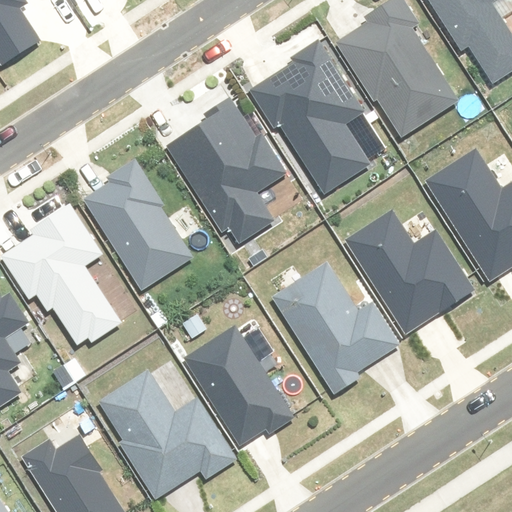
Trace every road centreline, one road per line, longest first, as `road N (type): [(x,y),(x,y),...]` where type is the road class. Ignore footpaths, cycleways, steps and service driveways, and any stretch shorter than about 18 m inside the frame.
road 1 (residential): [(0,154),(236,0)]
road 2 (residential): [(328,511),(511,391)]
